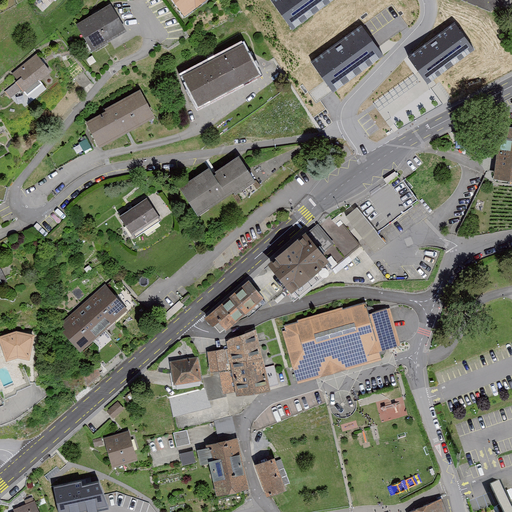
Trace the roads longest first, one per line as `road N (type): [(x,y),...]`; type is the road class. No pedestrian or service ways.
road 1 (residential): [(359,137),(323,134),(131,166),(75,183),(50,208),(23,215),(13,195),(19,180),(115,66),(157,37),(140,9)]
road 2 (unclassified): [(412,357),(268,398),(251,411),(243,450),(255,495),(271,511)]
road 3 (unclassified): [(179,324),(217,338),(267,312),(337,292),(430,307)]
road 4 (primary): [(379,159),(179,324)]
road 5 (primary): [(179,324),(21,462)]
road 6 (residential): [(359,137),(354,107),(429,23),(431,0)]
road 7 (unclassified): [(412,357),(459,511)]
road 8 (primary): [(511,86),(379,159)]
